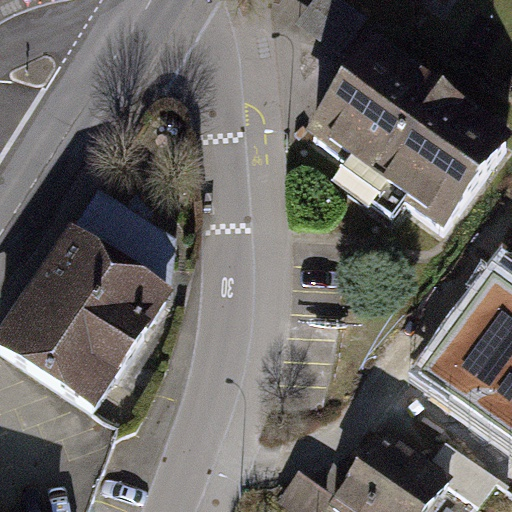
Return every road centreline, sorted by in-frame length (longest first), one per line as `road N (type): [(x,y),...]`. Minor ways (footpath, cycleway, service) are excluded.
road 1 (residential): [(173,511),(216,380),(227,315),(235,230),(230,131),(206,68),(146,10)]
road 2 (tertiary): [(94,98),(0,242)]
